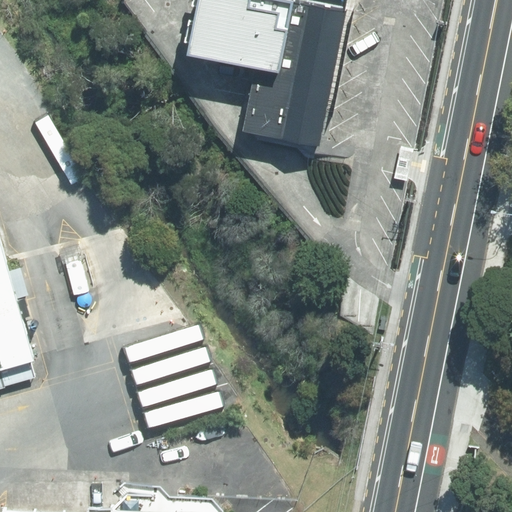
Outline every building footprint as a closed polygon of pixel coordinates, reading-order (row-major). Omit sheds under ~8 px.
[(342,9),(299,0),(201,0),(191,55),(258,68),(246,130),(314,144),(342,9)] [(343,0),(299,0),(342,9),(343,0)] [(10,270),(0,235),(0,389),(4,388),(5,386),(35,378),(31,364),(35,363),(17,298),(28,295),(27,293),(20,268),(10,270)] [(119,236),(104,246),(142,301),(157,291),(119,236)] [(205,365),(131,387),(135,402),(209,380),(205,365)] [(217,391),(143,413),(147,428),(221,407),(217,391)]
